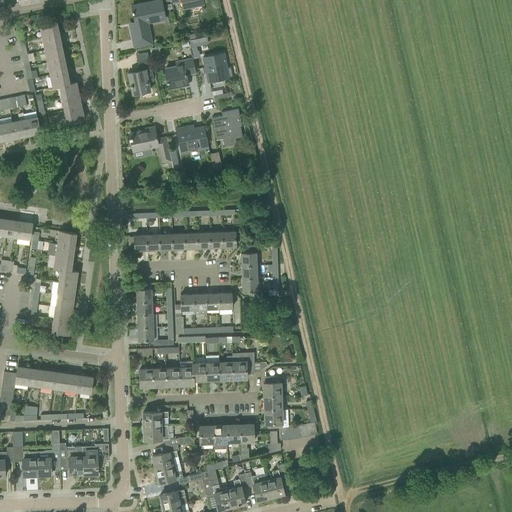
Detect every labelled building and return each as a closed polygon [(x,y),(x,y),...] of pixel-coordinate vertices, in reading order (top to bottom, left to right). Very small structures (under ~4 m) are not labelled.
[(165,19),(163,9),(160,0),(158,0),(132,6),(133,11),(132,11),(132,14),(133,14),(137,30),(131,31),(134,47),(152,43),(147,21),(163,17),(163,20),(165,19)] [(57,21),(40,25),(39,25),(42,38),(59,34),(57,21)] [(62,46),(59,34),(42,38),(45,50),(62,46)] [(206,36),(189,40),(190,47),(196,46),(208,43),(206,36)] [(64,59),(62,46),(45,50),(47,62),(64,59)] [(223,53),(214,55),(203,57),(208,82),(224,78),(222,69),(227,68),(223,53)] [(139,71),(128,73),(131,84),(130,84),(131,87),(132,86),(133,93),(133,94),(149,91),(147,82),(153,81),(152,73),(149,58),(147,59),(137,61),(139,71)] [(195,72),(193,63),(192,58),(182,60),(183,64),(165,68),(168,81),(166,81),(166,83),(168,83),(169,89),(170,89),(170,87),(182,84),(183,86),(188,85),(186,74),(195,72)] [(67,71),(64,59),(47,62),(50,75),(67,71)] [(69,83),(67,71),(50,75),(52,87),(59,86),(69,83)] [(76,82),(69,83),(59,86),(62,98),(79,94),(76,82)] [(227,93),(213,96),(215,103),(229,100),(227,93)] [(81,107),(79,94),(62,98),(64,110),(81,107)] [(84,119),(81,107),(64,110),(67,123),(84,119)] [(212,117),(211,117),(216,140),(222,138),(224,146),(236,143),(235,138),(242,137),(240,126),(242,126),(238,108),(221,112),(222,116),(219,116),(212,118),(212,117)] [(40,133),(38,123),(37,116),(24,119),(28,135),(40,133)] [(28,135),(24,119),(12,121),(15,138),(28,135)] [(15,138),(12,121),(0,123),(0,126),(3,140),(15,138)] [(208,149),(206,135),(204,126),(203,126),(204,128),(194,130),(193,125),(175,128),(180,152),(190,150),(189,149),(198,147),(198,151),(208,149)] [(130,137),(129,138),(129,140),(130,139),(133,151),(143,149),(157,146),(161,164),(167,162),(168,168),(172,168),(171,162),(169,152),(168,146),(166,136),(156,138),(154,127),(145,128),(146,130),(129,134),(130,137)] [(210,153),(214,173),(222,171),(218,152),(210,153)] [(234,166),(242,169),(244,161),(237,158),(234,166)] [(178,160),(171,162),(172,168),(173,173),(178,172),(178,170),(180,170),(178,160)] [(17,237),(19,220),(7,219),(5,235),(17,237)] [(30,239),(32,222),(19,220),(17,237),(30,239)] [(76,233),(59,230),(57,243),(74,246),(76,233)] [(222,247),(222,231),(209,232),(210,247),(222,247)] [(235,231),(225,231),(222,231),(222,247),(236,246),(235,231)] [(197,248),(197,232),(184,233),(185,248),(197,248)] [(210,247),(209,232),(197,232),(197,248),(210,247)] [(172,249),(172,233),(159,234),(160,249),(172,249)] [(185,248),(184,233),(172,233),(172,249),(185,248)] [(147,250),(147,234),(134,235),(134,250),(147,250)] [(160,249),(159,234),(147,234),(147,250),(160,249)] [(72,258),(74,246),(57,243),(55,255),(72,258)] [(241,253),(241,266),(256,265),(256,252),(241,253)] [(70,270),(72,258),(55,255),(53,268),(60,269),(70,270)] [(1,259),(0,264),(0,265),(0,266),(0,269),(12,271),(14,261),(1,259)] [(278,277),(277,264),(272,265),(272,264),(267,265),(267,271),(272,271),(273,277),(278,277)] [(257,278),(256,265),(241,266),(242,278),(257,278)] [(77,271),(70,270),(60,269),(58,281),(76,284),(77,271)] [(257,291),(257,278),(242,278),(242,291),(257,291)] [(74,296),(76,284),(58,281),(56,294),(74,296)] [(151,289),(139,289),(136,289),(136,302),(152,301),(151,289)] [(231,292),(219,293),(220,308),(232,308),(231,292)] [(207,309),(206,293),(194,294),(195,314),(207,314),(206,309),(207,309)] [(220,308),(219,293),(206,293),(207,309),(220,308)] [(72,309),(74,296),(56,294),(55,306),(72,309)] [(181,316),(181,310),(194,309),(194,314),(195,314),(194,294),(180,294),(181,304),(175,304),(176,333),(195,333),(195,328),(183,328),(183,316),(181,316)] [(156,302),(152,302),(152,301),(136,302),(137,314),(157,314),(156,302)] [(70,321),(72,309),(55,306),(53,319),(70,321)] [(157,326),(157,314),(137,314),(137,327),(152,326),(157,326)] [(68,334),(70,321),(53,319),(51,332),(68,334)] [(153,340),(152,326),(137,327),(138,340),(148,340),(153,340)] [(254,373),(253,356),(253,352),(232,352),(232,355),(232,361),(233,378),(246,378),(246,373),(254,373)] [(227,361),(219,362),(219,379),(233,378),(232,361),(232,355),(226,356),(227,361)] [(193,380),(192,367),(192,363),(192,360),(186,361),(187,367),(179,367),(180,384),(193,384),(193,380)] [(206,379),(206,362),(192,363),(192,367),(193,380),(206,379)] [(219,379),(219,362),(206,362),(206,379),(219,379)] [(28,384),(31,367),(17,365),(16,373),(15,379),(15,382),(28,384)] [(41,386),(43,369),(31,367),(28,384),(41,386)] [(180,384),(179,367),(166,368),(167,385),(180,384)] [(167,385),(166,368),(153,369),(153,386),(167,385)] [(53,388),(56,371),(43,369),(41,386),(53,388)] [(153,386),(153,369),(139,369),(140,386),(153,386)] [(15,379),(16,373),(4,371),(3,377),(15,379)] [(66,390),(68,373),(56,371),(53,388),(66,390)] [(78,391),(81,375),(68,373),(66,390),(78,391)] [(93,376),(81,375),(78,391),(90,393),(93,376)] [(276,376),(275,376),(265,376),(265,383),(263,383),(264,396),(281,396),(280,382),(276,382),(276,376)] [(281,409),(281,396),(264,396),(264,410),(281,409)] [(24,405),(23,415),(23,420),(36,420),(37,407),(24,405)] [(288,409),(281,409),(264,410),(265,423),(267,423),(267,428),(279,428),(279,427),(282,427),(282,422),(288,422),(288,409)] [(163,425),(163,417),(168,417),(168,411),(143,412),(143,426),(163,425)] [(317,433),(315,424),(314,421),(308,423),(311,435),(317,433)] [(311,435),(308,423),(302,424),(305,436),(311,435)] [(240,441),(239,424),(226,425),(227,441),(240,441)] [(247,448),(246,441),(253,440),(253,424),(239,424),(240,441),(240,448),(247,448)] [(305,436),(302,424),(296,425),(299,438),(305,436)] [(169,439),(168,433),(167,425),(163,425),(143,426),(144,440),(154,439),(169,439)] [(213,442),(213,425),(199,426),(200,443),(213,442)] [(227,441),(226,425),(213,425),(213,442),(214,449),(215,449),(214,447),(217,447),(218,449),(223,448),(227,448),(227,441)] [(59,442),(59,430),(52,430),(53,449),(44,449),(44,457),(37,457),(36,457),(37,475),(51,474),(50,460),(59,459),(60,459),(59,442)] [(276,431),(270,431),(270,443),(267,443),(267,453),(280,450),(280,443),(277,443),(276,431)] [(83,476),(82,446),(66,446),(65,442),(59,442),(60,459),(59,459),(60,466),(63,465),(63,468),(69,468),(69,473),(83,473),(83,476)] [(106,458),(109,458),(108,443),(96,443),(96,445),(82,446),(83,476),(97,475),(97,466),(103,466),(103,464),(106,463),(106,458)] [(179,463),(178,456),(176,450),(179,450),(177,443),(166,446),(167,452),(152,455),(155,469),(175,464),(179,463)] [(7,461),(13,461),(13,446),(6,447),(6,451),(0,451),(0,476),(5,476),(4,459),(7,459),(7,461)] [(36,457),(37,457),(36,450),(28,451),(28,450),(22,450),(22,446),(13,446),(13,461),(23,461),(23,475),(37,475),(36,457)] [(241,460),(240,454),(231,456),(233,462),(241,460)] [(224,467),(222,461),(214,463),(215,469),(224,467)] [(286,478),(283,463),(276,465),(277,470),(272,472),(273,479),(267,481),(270,497),(284,493),(280,479),(286,478)] [(177,472),(175,464),(155,469),(158,482),(182,477),(181,471),(177,472)] [(228,490),(227,487),(213,490),(209,470),(207,470),(201,472),(202,478),(206,496),(207,496),(207,497),(215,495),(218,509),(231,506),(228,490)] [(202,478),(201,472),(187,475),(188,482),(202,478)] [(270,497),(267,481),(265,476),(258,478),(257,474),(251,475),(250,472),(244,473),(247,487),(253,486),(257,500),(270,497)] [(242,489),(247,487),(244,473),(238,475),(239,479),(234,481),(235,488),(228,490),(231,506),(245,503),(242,489)] [(206,496),(202,478),(188,482),(190,488),(197,486),(200,497),(206,496)] [(184,489),(169,493),(160,495),(163,508),(182,504),(181,496),(185,495),(184,489)] [(189,511),(188,510),(187,503),(182,504),(163,508),(163,511),(189,511)]
